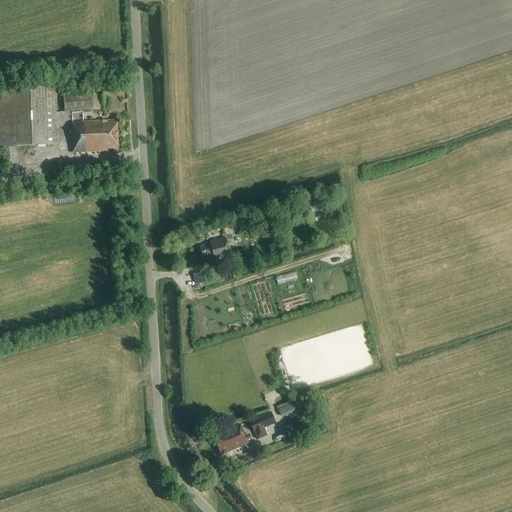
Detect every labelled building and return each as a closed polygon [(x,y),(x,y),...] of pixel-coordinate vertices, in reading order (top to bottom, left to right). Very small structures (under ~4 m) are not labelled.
[(64,97),(64,102),(56,102),(56,85),(0,87),(0,147),(58,145),(57,113),(93,110),(101,109),(100,94),(64,97)] [(118,151),(117,121),(106,121),(106,123),(102,124),(102,122),(79,123),(72,123),(72,132),(71,132),(72,154),(107,152),(107,150),(113,149),(113,151),(118,151)] [(304,210),(321,204),(319,198),(302,203),(304,210)] [(231,259),(226,240),(225,238),(209,242),(210,244),(199,246),(202,258),(203,258),(204,262),(214,260),(215,263),(231,259)] [(311,416),(316,414),(309,398),(305,400),(311,416)] [(299,402),(278,411),(282,420),(303,411),(299,402)] [(276,424),(271,412),(248,422),(253,433),(276,424)] [(249,435),(245,437),(240,426),(213,437),(221,456),(248,444),(247,441),(250,439),(249,435)]
